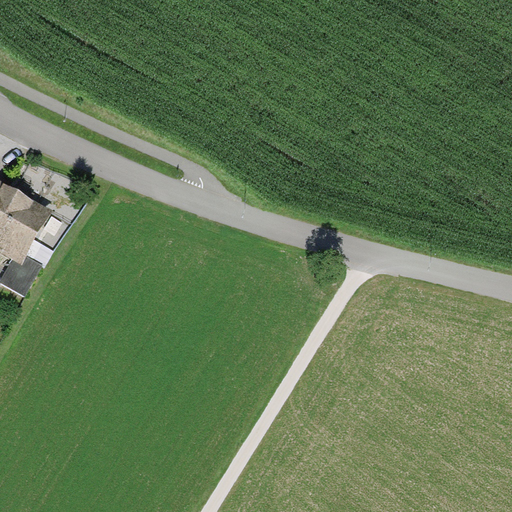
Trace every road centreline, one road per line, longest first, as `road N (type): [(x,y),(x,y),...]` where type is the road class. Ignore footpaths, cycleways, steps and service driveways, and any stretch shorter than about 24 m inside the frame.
road 1 (residential): [(511,289),(367,254),(115,174),(0,116)]
road 2 (track): [(367,254),(207,511)]
